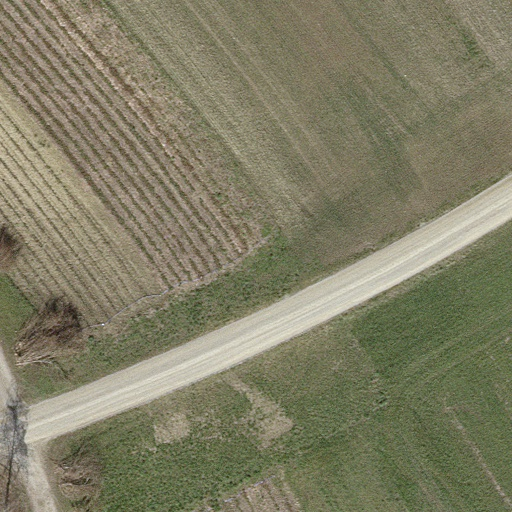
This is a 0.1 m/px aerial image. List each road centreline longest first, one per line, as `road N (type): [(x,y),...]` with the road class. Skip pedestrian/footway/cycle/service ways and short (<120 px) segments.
road 1 (track): [(0,441),(139,387),(399,265),(511,199)]
road 2 (track): [(0,365),(49,511)]
